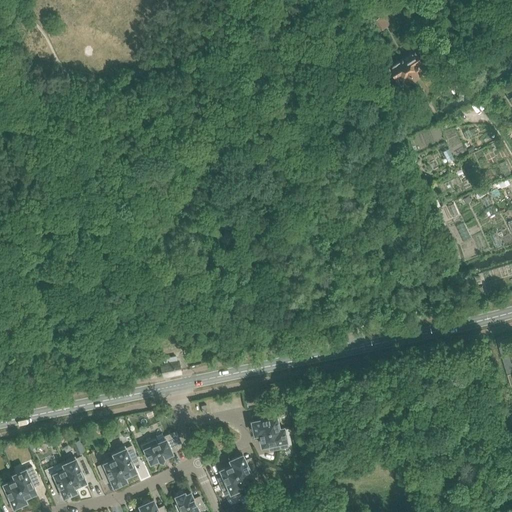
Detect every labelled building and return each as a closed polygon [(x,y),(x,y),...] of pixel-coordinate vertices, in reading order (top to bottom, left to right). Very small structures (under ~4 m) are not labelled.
[(387,24),(383,19),(378,22),(373,14),(370,16),(375,24),(372,25),(376,31),(381,28),(387,24)] [(278,53),(286,44),(280,38),(271,46),(278,53)] [(424,64),(414,50),(413,49),(400,57),(414,78),(422,73),(422,71),(425,69),(422,65),(424,64)] [(414,78),(400,57),(393,62),(391,59),(386,62),(388,65),(387,66),(396,80),(395,81),(399,88),(414,78)] [(431,202),(430,202),(433,209),(434,208),(440,206),(437,199),(431,202)] [(164,364),(162,365),(164,375),(179,372),(179,371),(177,362),(175,356),(163,358),(164,364)] [(247,407),(255,405),(252,394),(244,396),(247,407)] [(281,428),(278,415),(276,416),(275,409),(262,412),(264,418),(252,421),(254,433),(283,427),(281,428)] [(123,426),(126,420),(120,418),(117,423),(123,426)] [(287,447),(283,427),(254,433),(254,434),(259,433),(262,445),(274,443),(275,449),(287,447)] [(178,449),(171,433),(164,436),(165,439),(157,442),(155,437),(140,444),(145,454),(146,453),(150,462),(158,458),(159,459),(163,461),(164,457),(164,456),(172,452),(171,451),(178,449)] [(136,471),(131,459),(137,457),(131,445),(125,448),(125,446),(113,451),(126,480),(124,476),(136,471)] [(126,480),(113,451),(112,451),(114,455),(103,460),(104,463),(97,465),(102,477),(109,474),(114,485),(126,480)] [(94,454),(88,456),(91,462),(96,460),(94,454)] [(258,474),(253,463),(247,465),(242,454),(230,460),(242,487),(243,487),(241,482),(258,474)] [(85,481),(80,470),(87,467),(81,456),(75,458),(74,456),(63,461),(76,491),(74,486),(85,481)] [(242,487),(230,460),(232,464),(220,469),(225,480),(219,483),(224,495),(242,487)] [(76,491),(63,461),(62,461),(64,466),(53,471),(54,473),(47,476),(53,487),(59,485),(64,496),(76,491)] [(35,491),(30,480),(37,477),(32,466),(13,474),(26,501),(24,497),(35,491)] [(26,501),(13,474),(15,478),(0,485),(0,492),(3,498),(9,495),(14,506),(26,501)] [(205,508),(200,496),(194,498),(193,497),(193,498),(190,492),(185,494),(184,492),(183,492),(182,490),(176,493),(177,495),(176,496),(178,502),(175,504),(178,511),(180,511),(182,511),(199,511),(205,508)] [(166,511),(164,511),(158,511),(153,499),(150,501),(149,499),(147,499),(143,500),(142,503),(142,504),(139,505),(142,511),(166,511)]
